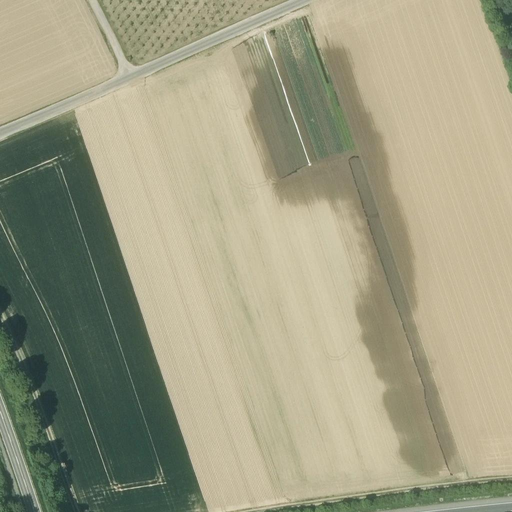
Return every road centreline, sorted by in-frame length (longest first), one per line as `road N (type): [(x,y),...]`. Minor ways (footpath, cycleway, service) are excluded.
road 1 (unclassified): [(0,132),(310,0)]
road 2 (track): [(261,511),(511,478)]
road 3 (track): [(0,312),(76,511)]
